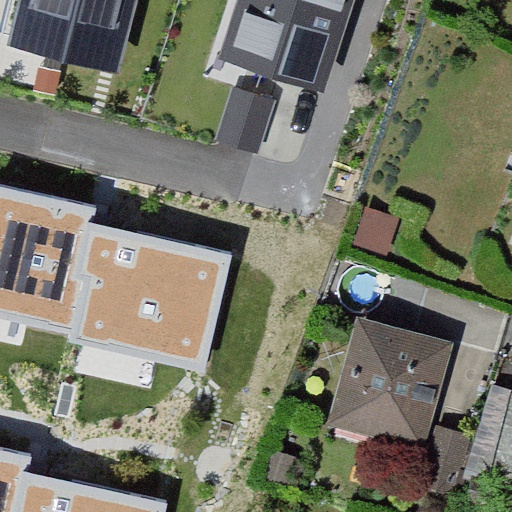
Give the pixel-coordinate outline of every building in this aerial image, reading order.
[(10,0),(0,41),(120,71),(137,0),(10,0)] [(329,0),(229,0),(215,47),(306,74),(329,0)] [(256,147),(274,99),(253,91),(235,140),(256,147)] [(99,210),(0,186),(0,314),(67,330),(64,341),(204,374),(232,257),(95,225),(99,210)] [(456,341),(358,315),(329,420),(428,447),(456,341)] [(511,511),(511,384),(492,380),(469,471),(511,481),(511,506),(509,511),(511,511)] [(34,457),(0,449),(0,511),(165,511),(167,505),(30,473),(34,457)]
